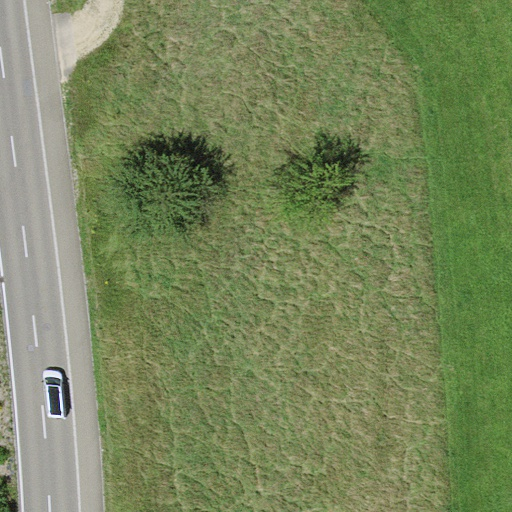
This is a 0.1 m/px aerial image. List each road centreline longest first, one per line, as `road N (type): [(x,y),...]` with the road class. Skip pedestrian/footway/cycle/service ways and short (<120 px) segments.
road 1 (secondary): [(0,8),(54,511)]
road 2 (track): [(7,79),(94,43),(120,0)]
